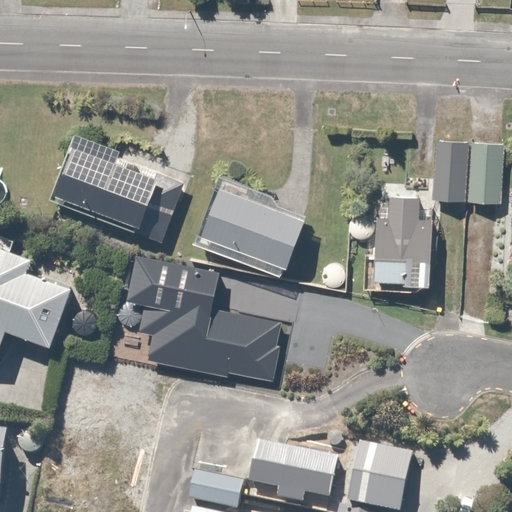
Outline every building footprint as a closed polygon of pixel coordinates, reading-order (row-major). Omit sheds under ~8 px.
[(82,132),(57,198),(171,240),(194,177),(161,164),(166,152),(123,136),(119,146),(82,132)] [(469,200),(472,142),(439,141),(435,199),(469,200)] [(472,142),(469,200),(502,202),(505,143),(472,142)] [(226,179),(204,241),(296,274),(318,212),(226,179)] [(430,195),(400,195),(400,222),(379,222),(379,243),(370,243),(370,290),(447,290),(447,219),(430,219),(430,195)] [(62,343),(81,282),(39,269),(44,254),(19,247),(23,235),(0,228),(0,351),(13,356),(21,330),(62,343)] [(138,256),(128,303),(147,308),(143,328),(160,332),(155,356),(272,382),(285,322),(212,306),(219,273),(138,256)] [(0,424),(0,505),(9,507),(10,491),(16,491),(21,426),(0,424)] [(424,450),(382,441),(371,494),(343,488),(338,511),(399,511),(405,484),(417,486),(424,450)] [(343,457),(266,443),(258,484),(282,488),(280,497),(310,503),(312,493),(335,498),(343,457)] [(252,479),(203,470),(197,501),(247,510),(252,479)]
